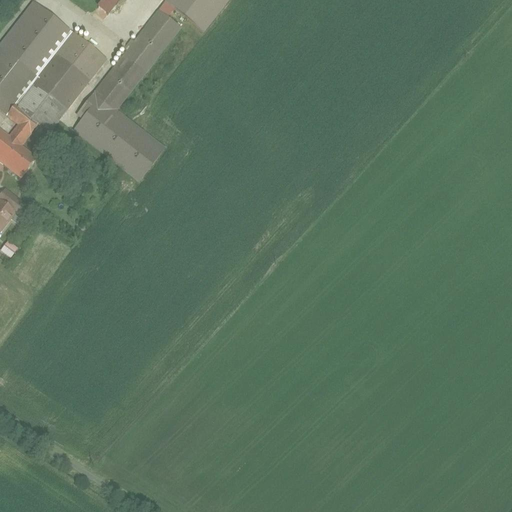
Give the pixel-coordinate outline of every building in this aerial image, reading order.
[(119,0),(100,0),(94,10),(106,18),(119,0)] [(230,0),(169,0),(165,6),(205,35),(230,0)] [(67,33),(31,6),(0,46),(0,110),(5,115),(11,107),(67,33)] [(177,32),(154,15),(93,95),(117,112),(177,32)] [(105,61),(73,38),(20,108),(52,132),(105,61)] [(68,128),(139,181),(164,148),(117,112),(93,95),(68,128)] [(29,132),(35,125),(11,107),(5,115),(17,123),(29,132)] [(17,123),(7,136),(19,145),(29,132),(17,123)] [(0,131),(0,164),(21,180),(37,159),(19,145),(7,136),(0,131)] [(21,221),(29,211),(5,193),(0,198),(0,205),(13,215),(21,221)] [(0,232),(13,215),(0,205),(0,232)] [(17,252),(6,243),(0,251),(0,253),(10,261),(17,252)]
